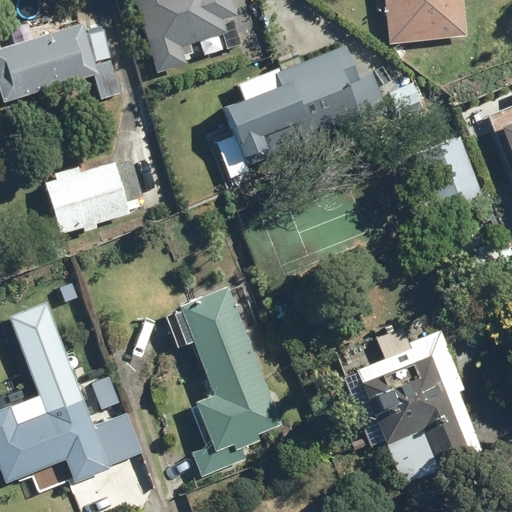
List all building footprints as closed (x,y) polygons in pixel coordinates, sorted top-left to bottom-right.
[(229,0),(132,0),(153,73),(184,65),(179,47),(222,35),(218,21),(234,16),(229,0)] [(460,0),(383,0),(387,45),(464,39),(460,0)] [(71,18),(0,42),(0,80),(8,103),(91,75),(71,18)] [(223,101),(246,162),(382,112),(366,70),(354,74),(342,43),(277,67),(281,80),(223,101)] [(166,90),(147,95),(155,126),(175,121),(166,90)] [(511,91),(511,92),(511,95),(511,119),(495,126),(511,169),(511,189),(511,190),(511,192),(511,91)] [(409,150),(433,206),(475,189),(451,132),(409,150)] [(35,180),(59,240),(141,207),(118,148),(35,180)] [(208,451),(227,443),(230,450),(284,428),(223,278),(169,301),(204,388),(185,395),(208,451)] [(38,407),(0,408),(0,477),(59,454),(69,479),(115,458),(136,458),(127,416),(99,413),(53,291),(4,309),(38,407)] [(439,338),(339,377),(367,448),(382,442),(399,484),(480,453),(456,392),(460,390),(439,338)]
